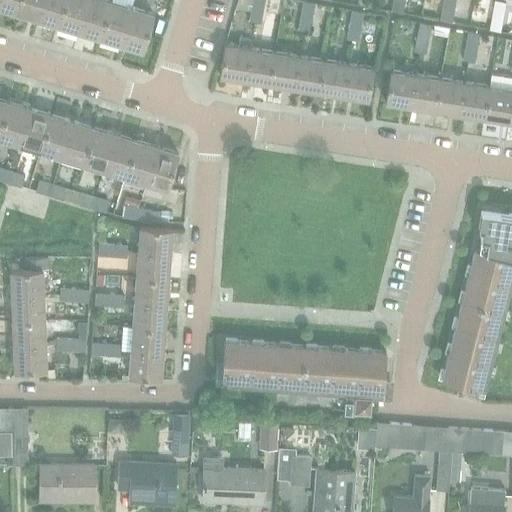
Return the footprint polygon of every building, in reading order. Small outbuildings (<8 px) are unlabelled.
[(0,0),(0,7),(15,11),(18,0),(0,0)] [(36,18),(41,0),(18,0),(15,11),(36,18)] [(57,24),(64,0),(41,0),(36,18),(57,24)] [(78,31),(87,0),(64,0),(57,24),(78,31)] [(99,37),(110,1),(107,0),(87,0),(78,31),(99,37)] [(254,0),(253,9),(264,11),(265,0),(254,0)] [(402,12),(404,0),(393,0),(391,10),(402,12)] [(494,0),(492,14),(502,16),(505,1),(496,0),(494,0)] [(120,43),(131,7),(110,1),(99,37),(120,43)] [(302,19),(313,21),(315,6),(305,4),(302,19)] [(450,21),(453,7),(442,5),(440,19),(450,21)] [(131,7),(120,43),(142,50),(153,14),(131,7)] [(261,25),(264,11),(253,9),(250,23),(261,25)] [(350,28),(361,30),(364,15),(353,14),(350,28)] [(500,30),(502,16),(492,14),(489,28),(500,30)] [(310,35),(313,21),(302,19),(300,33),(310,35)] [(417,36),(427,38),(430,24),(420,22),(417,36)] [(359,44),(361,30),(350,28),(348,42),(359,44)] [(465,45),(476,47),(479,33),(468,31),(465,45)] [(424,52),(427,38),(417,36),(414,50),(424,52)] [(245,79),(250,47),(224,43),(219,75),(245,79)] [(473,61),(476,47),(465,45),(463,59),(473,61)] [(269,83),(274,51),(250,47),(245,79),(269,83)] [(293,87),(298,55),(274,51),(269,83),(293,87)] [(318,90),(323,59),(298,55),(293,87),(318,90)] [(342,94),(347,62),(323,59),(318,90),(342,94)] [(347,62),(342,94),(367,98),(372,66),(347,62)] [(410,105),(415,73),(390,69),(385,101),(410,105)] [(434,109),(440,77),(415,73),(410,105),(434,109)] [(459,113),(464,81),(440,77),(434,109),(459,113)] [(483,117),(489,85),(464,81),(459,113),(483,117)] [(508,121),(511,94),(511,88),(489,85),(483,117),(508,121)] [(0,128),(8,101),(0,99),(0,128)] [(0,137),(19,143),(29,108),(8,101),(0,128),(0,137)] [(40,150),(50,114),(29,108),(19,143),(40,150)] [(61,156),(72,120),(50,114),(40,150),(61,156)] [(82,162),(93,127),(72,120),(61,156),(82,162)] [(103,169),(114,133),(93,127),(82,162),(103,169)] [(125,175),(135,139),(114,133),(103,169),(125,175)] [(146,181),(156,145),(135,139),(125,175),(146,181)] [(156,145),(146,181),(167,188),(178,152),(156,145)] [(0,178),(7,181),(10,171),(0,167),(0,178)] [(10,171),(7,181),(21,185),(24,175),(10,171)] [(50,194),(53,183),(39,179),(36,190),(50,194)] [(53,183),(50,194),(64,198),(67,187),(53,183)] [(92,206),(95,196),(81,192),(78,202),(92,206)] [(95,196),(92,206),(106,210),(109,200),(95,196)] [(136,218),(138,208),(124,205),(122,216),(136,218)] [(138,208),(136,218),(151,221),(153,210),(138,208)] [(511,212),(508,212),(484,208),(483,215),(480,235),(488,236),(486,249),(511,255),(511,212)] [(138,252),(170,254),(172,229),(140,226),(138,252)] [(110,255),(111,245),(97,244),(96,254),(110,255)] [(111,245),(110,255),(125,256),(126,246),(111,245)] [(511,255),(486,249),(475,246),(441,377),(458,382),(479,387),(511,258),(511,255)] [(169,279),(170,254),(138,252),(136,276),(169,279)] [(11,295),(43,294),(42,268),(48,268),(47,256),(24,257),(24,269),(10,270),(11,295)] [(167,303),(169,279),(136,276),(134,301),(167,303)] [(73,298),(74,288),(61,287),(60,297),(73,298)] [(74,288),(73,298),(87,299),(87,289),(74,288)] [(107,304),(108,294),(93,293),(93,303),(107,304)] [(12,320),(44,319),(43,294),(11,295),(12,320)] [(108,294),(107,304),(122,305),(122,295),(108,294)] [(165,328),(167,303),(134,301),(133,325),(165,328)] [(13,344),(45,343),(44,319),(12,320),(13,344)] [(163,352),(165,328),(133,325),(131,349),(163,352)] [(70,348),(70,337),(57,336),(56,347),(70,348)] [(70,337),(70,348),(83,349),(84,338),(70,337)] [(223,339),(220,378),(353,387),(382,390),(383,385),(385,351),(223,339)] [(104,352),(105,341),(90,340),(89,351),(104,352)] [(105,341),(104,352),(118,353),(119,342),(105,341)] [(45,343),(13,344),(14,370),(46,369),(45,343)] [(161,378),(163,352),(131,349),(129,375),(161,378)] [(343,398),(342,409),(350,410),(350,409),(352,409),(352,410),(370,411),(370,399),(390,400),(391,386),(383,385),(382,390),(353,387),(353,399),(351,399),(351,398),(343,398)] [(0,404),(0,429),(12,429),(13,405),(0,404)] [(27,457),(29,405),(13,405),(12,429),(12,464),(16,464),(16,457),(27,457)] [(277,447),(277,422),(260,421),(260,434),(264,434),(264,446),(277,447)] [(387,445),(389,421),(376,421),(374,445),(387,445)] [(398,446),(400,422),(389,421),(387,445),(398,446)] [(410,447),(412,423),(400,422),(398,446),(410,447)] [(422,448),(423,424),(412,423),(410,447),(422,448)] [(433,449),(435,424),(423,424),(422,448),(433,449)] [(445,450),(446,425),(435,424),(433,449),(438,449),(445,450)] [(456,450),(458,426),(446,425),(445,450),(450,450),(456,450)] [(468,451),(469,427),(458,426),(456,450),(468,451)] [(479,452),(481,427),(469,427),(468,451),(479,452)] [(503,454),(505,429),(481,427),(479,452),(503,454)] [(511,429),(505,429),(503,454),(511,454),(511,429)] [(447,490),(450,450),(445,450),(438,449),(435,489),(447,490)] [(262,501),(263,468),(223,467),(224,455),(204,454),(202,499),(262,501)] [(289,483),(307,484),(309,457),(291,455),(289,483)] [(173,502),(174,467),(145,466),(145,463),(117,462),(117,487),(129,488),(129,501),(173,502)] [(93,500),(94,464),(40,463),(40,499),(93,500)] [(349,511),(352,470),(317,467),(314,511),(349,511)] [(426,511),(429,475),(414,474),(412,496),(394,494),(392,511),(426,511)] [(471,486),(468,511),(502,511),(505,488),(471,486)]
